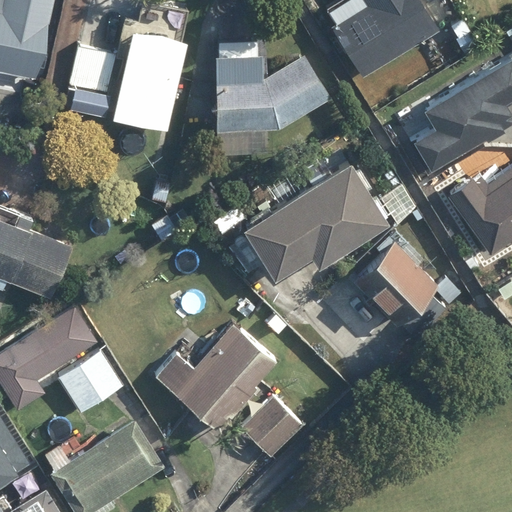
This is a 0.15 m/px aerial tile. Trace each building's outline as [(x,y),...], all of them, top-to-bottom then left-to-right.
[(0,4),(0,67),(39,76),(57,0),(7,0),(6,6),(0,4)] [(353,0),(330,15),(349,45),(344,48),(362,77),(443,26),(426,0),(353,0)] [(169,125),(188,34),(136,23),(116,114),(169,125)] [(106,113),(117,46),(81,41),(70,108),(106,113)] [(267,49),(220,48),(219,152),(275,151),(274,125),(284,126),(335,94),(308,48),(265,73),(267,49)] [(458,149),(461,153),(511,120),(511,97),(511,96),(511,49),(429,102),(440,120),(409,139),(427,168),(458,149)] [(324,260),(394,220),(357,156),(245,221),(276,275),(319,251),(324,260)] [(511,158),(488,178),(478,165),(453,186),(462,198),(457,203),(495,250),(511,236),(511,158)] [(9,277),(14,278),(54,294),(74,240),(34,225),(0,212),(0,280),(7,284),(9,277)] [(397,236),(353,281),(372,300),(375,298),(400,323),(442,280),(397,236)] [(42,375),(100,338),(75,299),(0,346),(0,385),(15,409),(50,387),(42,375)] [(158,370),(178,386),(175,390),(224,430),(260,385),(257,383),(280,354),(234,317),(199,360),(179,344),(158,370)] [(125,381),(103,343),(58,369),(80,407),(125,381)] [(274,391),(245,421),(274,451),(304,422),(274,391)] [(0,476),(27,460),(0,413),(0,476)] [(115,496),(167,462),(135,413),(52,466),(81,511),(100,511),(118,500),(115,496)] [(67,511),(50,483),(1,511),(0,511),(67,511)]
